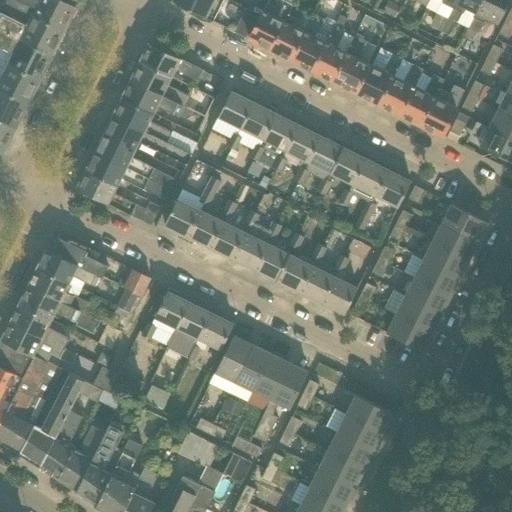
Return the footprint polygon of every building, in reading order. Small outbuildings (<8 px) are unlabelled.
[(4,0),(7,1),(6,2),(20,9),(31,15),(32,13),(50,22),(64,31),(71,17),(74,16),(76,11),(76,8),(75,5),(65,0),(39,0),(39,1),(38,0),(4,0)] [(174,0),(175,2),(179,4),(213,21),(223,1),(223,0),(174,0)] [(269,0),(249,39),(271,50),(285,22),(291,9),(293,5),(284,0),(269,0)] [(438,12),(432,25),(442,29),(442,31),(443,31),(458,0),(429,0),(427,7),(438,12)] [(456,21),(459,22),(469,27),(470,28),(483,0),(458,0),(443,31),(450,34),(456,21)] [(506,9),(510,0),(483,0),(470,28),(469,27),(465,36),(474,40),(478,32),(479,32),(487,18),(498,23),(504,8),(506,9)] [(293,4),(293,5),(291,9),(285,22),(271,50),(291,60),(305,32),(295,27),(304,10),(293,4)] [(396,18),(397,17),(401,9),(391,4),(386,13),(396,18)] [(235,32),(246,37),(258,14),(247,8),(235,32)] [(62,40),(65,35),(64,32),(64,31),(50,22),(32,13),(31,15),(26,25),(0,12),(0,11),(0,28),(52,55),(59,41),(62,40)] [(335,25),(326,43),(312,71),(333,81),(347,53),(356,36),(342,29),(348,18),(341,14),(335,25)] [(314,15),(305,32),(291,60),(312,71),(326,43),(316,38),(325,20),(314,15)] [(369,24),(385,32),(388,25),(372,18),(369,24)] [(499,33),(509,38),(511,30),(511,23),(505,20),(499,33)] [(0,28),(0,45),(12,52),(7,62),(40,79),(41,76),(44,75),(47,70),(46,67),(52,55),(0,28)] [(347,53),(333,81),(356,93),(371,65),(358,59),(367,41),(356,36),(347,53)] [(198,80),(203,69),(154,44),(151,49),(147,47),(140,63),(170,77),(174,69),(198,80)] [(487,57),(497,62),(503,49),(494,44),(487,57)] [(429,55),(432,49),(423,45),(420,50),(429,55)] [(356,93),(381,105),(395,77),(394,77),(403,60),(381,48),(372,66),(371,65),(356,93)] [(497,62),(487,57),(481,70),(491,74),(497,62)] [(37,90),(39,85),(39,82),(40,79),(7,62),(0,76),(0,87),(28,104),(34,91),(37,90)] [(205,116),(215,98),(192,87),(188,94),(167,85),(170,77),(140,63),(131,80),(195,112),(195,111),(205,116)] [(404,82),(395,77),(381,105),(402,116),(415,88),(424,70),(413,65),(404,82)] [(212,74),(203,69),(199,79),(204,81),(209,79),(212,74)] [(402,116),(423,126),(436,98),(440,89),(445,80),(434,75),(425,93),(415,88),(402,116)] [(122,99),(152,113),(156,105),(179,116),(179,115),(185,118),(193,115),(195,112),(131,80),(122,99)] [(479,99),(479,97),(485,86),(475,81),(469,94),(479,99)] [(442,136),(465,91),(455,86),(450,94),(440,89),(436,98),(423,126),(442,136)] [(0,118),(16,127),(22,115),(25,114),(27,109),(27,106),(28,104),(0,90),(0,118)] [(254,102),(245,98),(231,91),(219,116),(241,127),(254,102)] [(511,115),(511,92),(508,91),(499,109),(511,115)] [(472,111),(479,99),(469,94),(463,106),(472,111)] [(167,143),(172,132),(149,121),(152,113),(122,99),(113,117),(167,143)] [(241,127),(263,139),(276,114),(268,109),(254,102),(241,127)] [(490,127),(511,137),(511,115),(499,109),(490,127)] [(276,114),(263,139),(259,146),(260,146),(265,149),(259,161),(272,167),(278,155),(282,157),(286,150),(299,125),(278,114),(276,114)] [(161,152),(186,164),(191,154),(167,143),(113,117),(104,134),(135,149),(139,141),(161,152)] [(10,144),(16,133),(15,130),(16,127),(0,118),(0,149),(2,151),(6,143),(10,144)] [(450,131),(460,136),(466,123),(457,118),(450,131)] [(321,136),(299,125),(286,150),(308,161),(321,136)] [(511,161),(511,137),(490,127),(480,146),(511,161)] [(243,137),(238,135),(233,133),(227,145),(237,149),(240,143),(243,137)] [(148,179),(153,168),(131,157),(135,149),(104,134),(95,153),(148,179)] [(344,147),(322,136),(321,136),(308,161),(331,173),(344,147)] [(265,149),(260,146),(259,146),(256,144),(253,150),(250,156),(259,161),(265,149)] [(366,159),(356,154),(344,147),(331,173),(353,184),(366,159)] [(229,155),(235,158),(239,152),(232,149),(229,155)] [(143,188),(165,198),(169,189),(159,184),(148,179),(95,153),(86,170),(117,185),(121,177),(143,188)] [(282,172),(288,160),(282,157),(278,155),(272,167),(272,168),(282,172)] [(366,159),(353,184),(349,191),(354,193),(368,200),(372,203),(376,195),(389,170),(378,165),(366,159)] [(303,184),(310,171),(300,167),(294,179),(303,184)] [(211,176),(212,176),(216,178),(220,171),(215,169),(211,176)] [(131,215),(136,204),(113,193),(117,185),(86,170),(80,183),(83,185),(81,190),(131,215)] [(398,207),(411,181),(389,170),(376,195),(398,207)] [(159,184),(169,189),(175,178),(164,173),(159,184)] [(212,176),(206,188),(215,194),(222,181),(216,178),(212,176)] [(264,176),(259,185),(266,188),(270,179),(264,176)] [(326,195),(332,182),(323,177),(317,190),(326,195)] [(418,203),(425,190),(415,185),(409,198),(418,203)] [(209,206),(215,194),(206,188),(201,197),(199,200),(205,203),(209,206)] [(349,206),(354,193),(349,191),(345,188),(339,201),(349,206)] [(200,210),(177,199),(165,224),(177,230),(188,235),(200,210)] [(233,216),(238,204),(228,199),(222,211),(233,216)] [(368,200),(362,213),(371,217),(377,205),(372,203),(368,200)] [(152,225),(160,207),(149,201),(146,209),(140,219),(152,225)] [(488,222),(451,203),(442,222),(479,240),(488,222)] [(188,235),(198,240),(210,246),(222,221),(201,211),(200,210),(188,235)] [(260,215),(250,210),(244,223),(249,225),(254,228),(256,223),(260,215)] [(397,222),(406,227),(413,215),(403,210),(397,222)] [(365,230),(371,217),(362,213),(356,225),(365,230)] [(210,246),(219,251),(233,257),(245,233),(222,221),(210,246)] [(283,227),(273,221),(269,229),(267,234),(271,236),(277,239),(283,227)] [(406,227),(397,222),(390,235),(400,240),(406,227)] [(479,240),(442,222),(433,240),(470,259),(479,240)] [(267,244),(271,236),(267,234),(269,229),(256,223),(254,228),(249,225),(245,233),(233,257),(241,262),(255,269),(267,244)] [(101,253),(100,253),(59,233),(54,235),(47,249),(102,275),(107,264),(98,259),(101,253)] [(305,237),(295,233),(289,245),(299,250),(305,237)] [(433,240),(424,259),(460,277),(470,259),(433,240)] [(328,248),(318,243),(312,255),(317,258),(321,260),(328,248)] [(290,255),(271,246),(267,244),(255,269),(278,280),(290,255)] [(379,259),(388,263),(394,251),(385,246),(379,259)] [(102,275),(47,249),(38,266),(68,282),(72,274),(96,286),(102,275)] [(334,267),(339,269),(343,272),(350,259),(340,254),(334,267)] [(278,280),(286,284),(300,291),(312,266),(290,255),(278,280)] [(323,302),(335,277),(339,269),(334,267),(321,260),(317,258),(312,266),(300,291),(308,295),(323,302)] [(388,263),(379,259),(372,272),(382,276),(388,263)] [(424,259),(415,277),(451,295),(460,277),(424,259)] [(29,285),(80,310),(115,327),(120,317),(101,307),(101,308),(64,290),(68,282),(38,266),(29,285)] [(151,278),(133,269),(129,278),(124,287),(127,289),(127,288),(139,295),(142,296),(151,278)] [(124,287),(129,278),(122,275),(118,284),(124,287)] [(358,289),(335,277),(323,302),(330,306),(345,313),(358,289)] [(451,295),(415,277),(406,295),(405,295),(442,314),(451,295)] [(360,295),(370,300),(376,287),(367,282),(360,295)] [(54,311),(75,322),(80,310),(29,285),(20,303),(50,318),(54,311)] [(127,288),(127,289),(118,306),(130,312),(139,295),(127,288)] [(385,307),(397,313),(396,314),(433,332),(442,314),(405,295),(406,295),(394,290),(385,307)] [(168,291),(155,316),(152,324),(157,326),(151,337),(164,344),(168,346),(190,302),(168,291)] [(360,295),(354,308),(363,313),(370,300),(360,295)] [(195,345),(199,338),(212,313),(199,306),(190,302),(168,346),(167,347),(185,356),(189,348),(192,343),(195,345)] [(69,337),(46,326),(50,318),(20,303),(11,321),(65,347),(69,337)] [(234,324),(219,317),(212,313),(199,338),(200,338),(221,349),(234,324)] [(93,330),(97,319),(80,314),(77,325),(93,330)] [(396,314),(387,332),(423,351),(433,332),(396,314)] [(77,354),(65,347),(11,321),(1,340),(33,354),(48,361),(52,354),(60,358),(60,359),(72,364),(77,354)] [(152,324),(148,322),(142,335),(151,339),(151,337),(157,326),(152,324)] [(99,342),(111,348),(120,331),(107,324),(99,342)] [(216,372),(235,381),(253,344),(234,335),(216,372)] [(0,351),(27,365),(33,354),(1,340),(0,342),(0,351)] [(201,348),(196,346),(195,345),(192,343),(189,348),(185,356),(195,361),(201,348)] [(271,353),(253,344),(235,381),(229,393),(248,401),(271,353)] [(0,364),(23,376),(27,365),(0,351),(0,364)] [(107,366),(112,356),(102,352),(97,362),(107,366)] [(271,398),(289,362),(271,353),(248,401),(266,410),(272,399),(271,398)] [(10,402),(0,421),(0,441),(20,454),(33,424),(35,420),(36,418),(62,368),(48,362),(48,361),(33,354),(27,365),(23,376),(10,402)] [(308,372),(308,371),(289,362),(271,398),(272,399),(266,410),(254,436),(267,441),(278,417),(273,415),(279,403),(290,409),(308,372)] [(23,376),(0,364),(0,421),(10,402),(23,376)] [(108,369),(103,366),(94,384),(109,392),(118,374),(108,369)] [(40,427),(33,424),(20,454),(40,467),(70,410),(72,405),(84,380),(82,379),(69,372),(40,427)] [(130,374),(122,389),(140,398),(147,382),(130,374)] [(309,379),(303,392),(313,397),(319,384),(309,379)] [(84,381),(79,392),(86,396),(91,385),(84,381)] [(306,410),(313,397),(303,392),(297,405),(306,410)] [(383,431),(385,428),(393,413),(356,394),(347,413),(383,431)] [(70,410),(83,416),(85,412),(72,405),(70,410)] [(374,450),(381,436),(383,431),(347,413),(336,408),(327,426),(337,431),(374,450)] [(83,416),(70,410),(40,467),(58,479),(73,444),(70,442),(83,416)] [(292,416),(286,429),(296,433),(302,420),(292,416)] [(196,427),(210,434),(214,424),(201,417),(196,427)] [(175,431),(178,426),(168,421),(163,431),(169,434),(175,431)] [(92,424),(81,448),(73,444),(58,479),(75,489),(105,430),(102,429),(92,424)] [(95,504),(127,438),(121,435),(123,431),(110,424),(106,431),(105,430),(75,489),(77,491),(95,504)] [(227,431),(214,424),(210,434),(222,440),(227,431)] [(289,446),(296,433),(286,429),(280,441),(289,446)] [(209,468),(210,467),(219,446),(189,431),(178,453),(206,466),(209,468)] [(365,468),(367,464),(374,450),(337,431),(328,450),(365,468)] [(245,452),(250,442),(237,436),(233,445),(245,452)] [(143,445),(127,438),(95,504),(106,511),(118,511),(139,474),(131,469),(143,445)] [(250,442),(245,452),(258,458),(263,448),(250,442)] [(356,486),(363,472),(365,468),(328,450),(319,468),(356,486)] [(234,453),(224,474),(242,483),(253,462),(234,453)] [(274,453),(268,465),(278,470),(284,457),(274,453)] [(271,483),(278,470),(268,465),(262,478),(271,483)] [(149,511),(156,500),(148,496),(159,474),(145,467),(140,475),(139,474),(118,511),(149,511)] [(347,505),(349,501),(356,486),(319,468),(310,487),(347,505)] [(205,511),(216,491),(183,475),(174,492),(178,494),(169,511),(205,511)] [(247,485),(241,497),(250,502),(256,489),(247,485)] [(314,511),(342,511),(345,509),(347,505),(310,487),(301,505),(314,511)] [(237,511),(245,511),(250,502),(241,497),(234,510),(237,511)]
